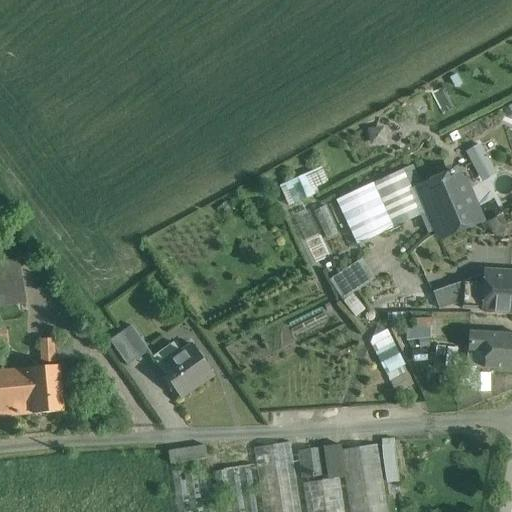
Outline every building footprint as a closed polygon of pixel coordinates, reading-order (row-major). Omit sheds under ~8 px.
[(496,173),(480,143),(466,151),(482,180),(496,173)] [(413,165),(402,170),(411,190),(418,187),(422,185),(413,165)] [(322,166),(280,185),(289,206),(320,191),(317,186),(329,181),(322,166)] [(402,170),(372,184),(392,228),(422,214),(411,190),(402,170)] [(422,185),(418,187),(440,238),(480,221),(467,190),(465,191),(460,179),(457,181),(453,172),(452,173),(451,171),(449,173),(449,174),(422,185)] [(372,184),(335,201),(356,245),(392,228),(372,184)] [(325,205),(313,211),(326,237),(338,232),(325,205)] [(19,256),(0,258),(0,304),(24,302),(19,256)] [(362,258),(330,279),(343,299),(348,296),(353,293),(376,277),(362,258)] [(511,272),(485,271),(485,275),(483,311),(511,312),(511,272)] [(485,275),(457,285),(464,300),(464,310),(483,311),(485,275)] [(457,285),(433,293),(438,309),(464,300),(457,285)] [(365,309),(353,293),(348,296),(343,301),(355,316),(365,309)] [(432,327),(432,318),(414,318),(414,327),(407,327),(407,338),(431,338),(431,327),(432,327)] [(131,326),(120,333),(138,359),(149,351),(131,326)] [(414,384),(385,329),(368,338),(397,393),(414,384)] [(484,363),(485,333),(468,332),(467,363),(484,363)] [(138,359),(120,333),(109,341),(127,366),(138,359)] [(511,334),(485,333),(484,363),(484,368),(511,369),(511,334)] [(192,345),(181,353),(173,343),(152,358),(180,398),(213,375),(192,345)] [(59,366),(28,368),(28,370),(32,413),(32,414),(63,411),(59,366)] [(28,370),(0,372),(0,416),(32,413),(28,370)] [(471,375),(471,391),(489,392),(489,375),(471,375)] [(382,458),(396,458),(395,438),(381,439),(382,458)] [(300,511),(290,442),(253,448),(262,511),(300,511)] [(387,511),(377,444),(339,450),(344,477),(349,511),(387,511)] [(339,445),(323,447),(327,476),(327,480),(339,478),(344,477),(339,450),(339,445)] [(205,446),(168,451),(170,464),(207,459),(205,446)] [(323,447),(297,451),(301,479),(327,476),(323,447)] [(215,511),(207,459),(170,464),(177,511),(215,511)] [(222,470),(213,471),(219,511),(256,511),(250,466),(222,470)] [(327,480),(302,484),(305,511),(344,511),(339,478),(327,480)]
